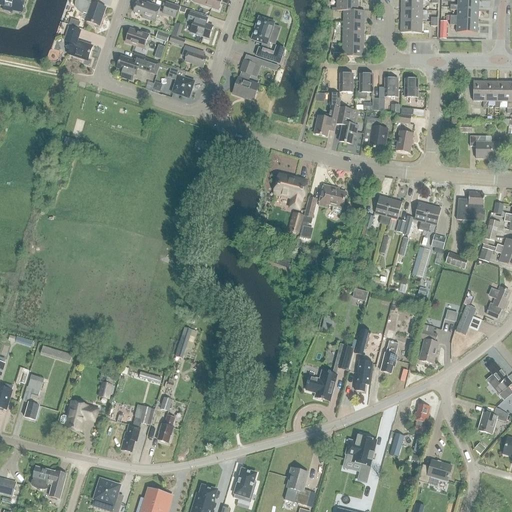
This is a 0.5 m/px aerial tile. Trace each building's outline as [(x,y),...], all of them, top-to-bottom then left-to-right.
[(0,0),(0,6),(2,7),(2,10),(11,12),(13,6),(23,8),(24,0),(0,0)] [(83,13),(87,14),(84,21),(99,26),(105,8),(94,4),(94,0),(77,0),(77,1),(76,0),(75,3),(75,7),(77,11),(80,14),(83,14),(83,13)] [(193,0),(193,3),(199,5),(218,11),(221,0),(193,0)] [(338,0),(336,0),(336,11),(336,12),(343,12),(350,12),(350,11),(357,11),(357,0),(338,0)] [(401,0),(401,10),(422,11),(421,0),(401,0)] [(450,6),(449,10),(457,11),(478,12),(478,1),(461,0),(457,0),(457,6),(450,6)] [(141,18),(154,22),(159,7),(146,3),(146,5),(137,2),(133,13),(142,16),(141,18)] [(174,19),(178,7),(165,3),(162,10),(168,12),(167,17),(174,19)] [(401,10),(401,22),(421,23),(422,11),(401,10)] [(350,12),(343,12),(343,23),(364,23),(364,12),(357,11),(350,11),(350,12)] [(457,11),(457,17),(450,16),(449,21),(477,22),(478,12),(457,11)] [(189,13),(187,21),(193,23),(190,33),(208,39),(212,27),(205,24),(207,19),(201,16),(189,13)] [(258,18),(251,41),(262,44),(260,49),(259,49),(256,57),(269,62),(279,65),(282,57),(285,50),(276,47),(274,54),(272,53),(268,52),(270,45),(267,44),(268,43),(273,26),(274,23),(258,18)] [(456,33),(477,34),(477,22),(449,21),(449,26),(456,26),(456,33)] [(421,23),(401,22),(400,34),(421,34),(421,23)] [(343,23),(342,35),(363,36),(364,23),(343,23)] [(67,54),(87,61),(92,47),(76,41),(80,31),(69,27),(64,41),(71,44),(67,54)] [(125,43),(143,49),(148,36),(129,30),(125,43)] [(155,39),(166,43),(169,35),(157,31),(155,39)] [(342,35),(342,46),(363,47),(363,36),(342,35)] [(183,47),(185,41),(171,37),(169,43),(183,47)] [(156,57),(163,60),(167,47),(160,44),(156,57)] [(363,47),(342,46),(342,57),(363,58),(363,47)] [(184,62),(203,68),(206,58),(201,56),(202,53),(185,47),(182,57),(186,58),(184,62)] [(159,64),(145,59),(133,55),(132,60),(120,57),(116,69),(122,71),(120,78),(132,82),(134,75),(135,76),(137,69),(155,75),(159,64)] [(255,65),(243,61),(240,72),(241,72),(248,75),(251,76),(255,65)] [(171,93),(188,99),(194,82),(184,79),(185,73),(170,68),(167,78),(175,81),(171,93)] [(237,79),(232,95),(245,99),(245,98),(253,101),(258,86),(246,81),(248,75),(241,72),(238,79),(237,79)] [(339,93),(352,93),(353,75),(339,75),(339,93)] [(372,94),(373,76),(359,75),(359,93),(358,93),(358,99),(365,100),(366,98),(366,94),(372,94)] [(384,98),(397,98),(398,80),(384,80),(384,98)] [(404,98),(417,98),(418,80),(404,80),(404,98)] [(487,108),(488,101),(485,101),(485,82),(473,82),(473,101),(483,101),(483,108),(487,108)] [(485,101),(488,101),(495,101),(494,108),(499,108),(500,101),(497,101),(497,82),(485,82),(485,101)] [(509,82),(497,82),(497,101),(500,101),(507,101),(506,108),(511,108),(511,101),(509,101),(509,82)] [(329,106),(332,107),(333,107),(339,107),(339,95),(329,95),(329,106)] [(334,133),(336,125),(336,122),(339,108),(332,107),(329,120),(317,117),(313,135),(327,138),(328,131),(334,133)] [(336,122),(336,125),(342,126),(338,142),(351,145),(354,133),(356,134),(358,127),(348,125),(351,110),(339,108),(336,122)] [(395,123),(409,125),(410,117),(396,115),(395,123)] [(369,148),(384,151),(387,130),(381,129),(382,121),(367,118),(365,130),(371,131),(369,148)] [(507,134),(511,135),(511,119),(503,120),(503,124),(507,127),(508,127),(507,134)] [(396,151),(409,154),(413,135),(399,133),(396,151)] [(491,137),(485,137),(469,137),(469,147),(475,147),(475,160),(499,160),(499,144),(491,144),(491,137)] [(55,186),(59,188),(63,177),(59,176),(51,173),(48,183),(55,186)] [(301,201),(306,182),(295,179),(294,182),(278,178),(274,194),(292,199),(289,208),(298,210),(301,201)] [(333,207),(331,212),(333,214),(338,215),(340,215),(342,209),(346,194),(332,190),(332,188),(323,186),(318,206),(327,208),(327,205),(333,207)] [(457,220),(484,222),(484,212),(482,211),(483,206),(484,195),(476,194),(476,193),(468,193),(468,195),(466,195),(466,201),(458,200),(456,220),(457,220)] [(304,217),(312,218),(316,200),(309,198),(304,217)] [(379,224),(384,226),(390,201),(379,198),(374,215),(381,216),(379,224)] [(390,201),(384,226),(388,227),(391,219),(397,221),(401,204),(390,201)] [(418,230),(423,232),(429,207),(418,204),(414,221),(420,223),(418,230)] [(494,214),(501,216),(503,206),(496,204),(494,214)] [(429,207),(423,232),(428,233),(430,225),(436,227),(441,210),(429,207)] [(289,232),(297,234),(302,217),(293,214),(289,232)] [(366,216),(363,228),(370,229),(373,218),(366,216)] [(407,217),(404,227),(403,234),(408,236),(412,219),(407,217)] [(490,220),(487,230),(496,232),(499,223),(490,220)] [(399,221),(396,233),(401,234),(404,223),(399,221)] [(431,247),(442,250),(445,238),(434,236),(431,247)] [(379,253),(384,255),(388,238),(384,237),(379,253)] [(398,256),(404,257),(408,239),(403,238),(398,256)] [(497,245),(496,248),(511,253),(511,240),(506,239),(504,247),(497,245)] [(411,275),(422,278),(430,251),(419,248),(411,275)] [(479,259),(488,262),(492,251),(483,248),(479,259)] [(511,253),(496,248),(495,252),(501,254),(499,262),(511,266),(511,253)] [(445,264),(464,270),(467,260),(448,254),(445,264)] [(494,299),(492,305),(490,305),(486,315),(496,319),(500,309),(503,311),(507,302),(505,302),(509,292),(499,288),(498,291),(490,288),(487,297),(494,299)] [(366,294),(355,291),(353,299),(364,302),(366,294)] [(455,332),(465,336),(476,309),(466,305),(455,332)] [(404,351),(410,352),(422,311),(414,309),(406,337),(408,337),(404,351)] [(423,326),(419,339),(424,340),(418,361),(433,365),(438,344),(435,343),(437,335),(432,334),(434,329),(423,326)] [(184,328),(175,357),(182,359),(191,331),(184,328)] [(371,333),(360,330),(353,354),(364,357),(365,354),(370,336),(371,333)] [(384,340),(390,342),(394,332),(387,330),(384,340)] [(33,348),(35,341),(18,336),(16,342),(33,348)] [(394,367),(397,357),(394,356),(397,346),(388,344),(385,354),(380,372),(390,374),(392,367),(394,367)] [(40,355),(69,364),(72,356),(42,347),(40,355)] [(354,349),(344,347),(337,369),(348,372),(354,349)] [(372,364),(359,362),(354,393),(364,394),(365,387),(370,387),(372,364)] [(492,375),(486,380),(498,395),(501,393),(508,387),(511,384),(506,378),(507,378),(500,369),(499,370),(494,363),(487,369),(492,375)] [(305,391),(311,392),(316,394),(314,399),(329,403),(332,395),(333,390),(337,375),(322,371),(319,380),(309,377),(305,391)] [(161,379),(140,373),(138,377),(160,384),(161,379)] [(27,388),(40,391),(43,379),(31,376),(27,388)] [(98,397),(109,400),(112,386),(101,383),(98,397)] [(0,408),(6,410),(12,391),(0,387),(0,408)] [(49,400),(57,402),(60,390),(50,387),(49,393),(51,393),(49,400)] [(24,418),(35,421),(39,407),(35,406),(38,396),(31,395),(28,404),(24,418)] [(160,410),(168,412),(172,401),(163,398),(160,410)] [(65,425),(65,428),(80,432),(84,419),(94,422),(97,410),(87,407),(87,406),(71,402),(67,417),(63,416),(61,417),(60,420),(60,422),(61,424),(65,425)] [(426,423),(429,408),(419,405),(417,414),(415,413),(413,421),(417,421),(416,426),(415,426),(414,433),(424,435),(425,428),(424,428),(425,423),(426,423)] [(155,411),(151,409),(143,408),(140,419),(135,417),(132,427),(128,426),(126,433),(125,433),(120,450),(131,453),(134,442),(136,442),(140,429),(139,428),(141,424),(150,426),(155,411)] [(506,423),(508,415),(499,410),(495,409),(493,416),(482,413),(477,431),(492,435),(496,420),(506,423)] [(171,428),(174,418),(167,416),(164,425),(161,425),(158,433),(160,434),(157,441),(167,444),(169,437),(170,437),(173,428),(171,428)] [(389,455),(398,458),(404,437),(395,434),(392,446),(389,445),(387,453),(389,454),(389,455)] [(350,442),(343,469),(344,469),(346,461),(362,465),(360,473),(358,481),(365,483),(364,484),(365,484),(371,461),(374,462),(375,461),(371,460),(375,443),(376,441),(369,440),(367,439),(368,437),(360,435),(360,437),(358,437),(356,443),(346,441),(350,442)] [(511,439),(507,438),(502,455),(511,457),(511,439)] [(416,456),(414,464),(420,466),(422,458),(416,456)] [(447,482),(451,467),(431,461),(429,467),(422,465),(418,480),(428,483),(430,477),(447,482)] [(44,490),(46,489),(47,485),(52,486),(49,497),(59,500),(66,475),(55,472),(55,473),(36,468),(33,478),(33,479),(31,485),(33,486),(34,488),(36,489),(38,489),(40,490),(42,490),(44,490)] [(287,489),(284,500),(294,503),(295,504),(295,503),(305,506),(305,507),(306,507),(310,492),(309,492),(309,493),(303,491),(308,473),(291,469),(288,479),(290,479),(287,489)] [(238,484),(233,499),(250,504),(256,483),(253,482),(255,474),(242,470),(239,479),(238,480),(239,480),(238,484),(237,483),(237,484),(238,484)] [(0,494),(13,497),(16,483),(0,478),(0,494)] [(119,487),(100,481),(94,499),(112,505),(110,511),(118,511),(122,500),(115,498),(119,487)] [(193,507),(192,511),(212,511),(215,505),(212,504),(216,491),(202,487),(200,495),(197,494),(193,507)] [(142,499),(137,511),(166,511),(169,504),(161,501),(163,494),(149,490),(146,500),(142,499)] [(417,503),(414,511),(424,511),(426,506),(417,503)]
